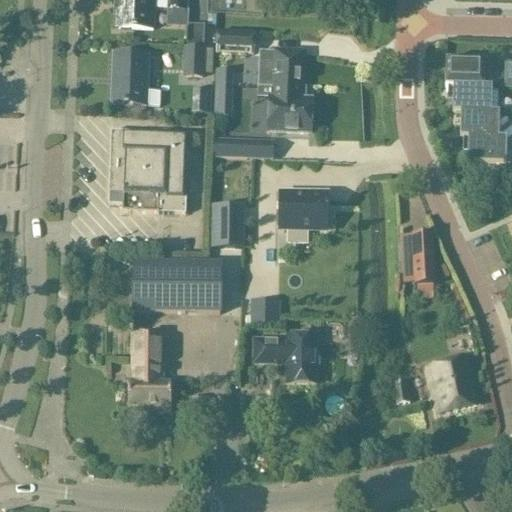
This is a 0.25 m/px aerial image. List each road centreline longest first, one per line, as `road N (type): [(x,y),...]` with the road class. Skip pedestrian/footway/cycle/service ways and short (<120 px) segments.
road 1 (residential): [(0,486),(182,509),(305,503),(459,469)]
road 2 (residential): [(0,454),(24,379),(35,298),(43,0)]
road 3 (residential): [(511,424),(490,326),(417,148),(407,26)]
